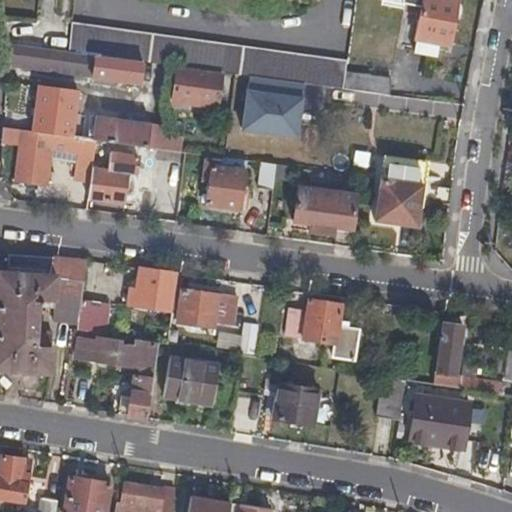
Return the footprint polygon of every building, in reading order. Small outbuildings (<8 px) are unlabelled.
[(457,0),(454,0),(423,0),(413,53),(434,57),(438,42),(449,44),(457,0)] [(276,79),(344,89),(346,73),(348,61),(71,23),(68,52),(143,62),(168,65),(177,66),(222,73),(235,74),(267,78),(272,79),(276,79)] [(5,43),(5,61),(4,65),(92,77),(92,78),(140,84),(143,62),(68,52),(5,43)] [(222,73),(177,66),(173,102),(217,108),(222,73)] [(344,89),(387,95),(389,78),(346,73),(344,89)] [(34,117),(2,112),(2,128),(71,137),(74,118),(79,119),(80,113),(75,112),(78,93),(38,88),(34,117)] [(96,140),(166,150),(169,125),(127,120),(128,115),(120,114),(119,119),(91,115),(88,139),(96,140)] [(49,156),(50,149),(78,153),(77,160),(75,179),(90,181),(92,165),(96,140),(88,139),(71,137),(2,128),(1,145),(19,147),(15,182),(46,187),(49,156)] [(78,153),(50,149),(49,156),(77,160),(78,153)] [(90,181),(87,200),(134,206),(136,197),(133,196),(138,158),(110,154),(109,167),(92,165),(90,181)] [(425,162),(383,156),(375,221),(416,227),(420,202),(447,206),(450,189),(422,185),(425,162)] [(245,161),(223,158),(222,169),(244,172),(245,161)] [(275,165),(261,163),(258,189),(272,191),(273,178),(275,165)] [(298,168),(275,165),(273,178),(296,181),(298,168)] [(244,172),(222,169),(205,166),(205,171),(209,172),(205,205),(240,211),(246,172),(244,172)] [(299,186),(294,221),(309,223),(308,231),(332,234),(333,227),(352,229),(356,194),(299,186)] [(81,301),(86,260),(53,255),(52,257),(45,275),(6,272),(0,276),(0,370),(32,371),(49,373),(51,346),(35,346),(36,307),(53,308),(53,319),(78,321),(81,301)] [(45,275),(52,257),(7,255),(6,272),(45,275)] [(172,309),(176,273),(140,268),(137,289),(129,288),(127,303),(172,309)] [(237,296),(182,289),(177,321),(216,327),(217,321),(233,323),(237,296)] [(347,358),(351,329),(338,327),(341,304),(307,299),(306,309),(289,307),(285,337),(335,344),(334,356),(347,358)] [(109,305),(81,301),(78,321),(77,330),(104,334),(109,305)] [(444,324),(437,372),(450,374),(450,375),(454,375),(457,372),(463,326),(444,324)] [(175,345),(194,348),(196,333),(169,328),(168,334),(176,335),(175,345)] [(357,330),(351,329),(347,358),(353,359),(357,330)] [(239,336),(221,332),(218,348),(236,351),(236,350),(237,351),(239,336)] [(176,335),(168,334),(167,344),(175,345),(176,335)] [(127,410),(127,416),(146,419),(158,342),(135,339),(133,349),(120,347),(122,340),(98,336),(97,343),(77,340),(74,356),(135,367),(130,396),(127,410)] [(257,357),(259,338),(244,336),(241,355),(257,357)] [(193,394),(214,398),(219,365),(169,357),(163,394),(192,399),(193,394)] [(437,372),(434,372),(432,384),(449,387),(450,375),(450,374),(437,372)] [(450,375),(449,387),(459,388),(461,377),(450,375)] [(398,417),(406,380),(379,376),(373,413),(398,417)] [(461,377),(459,388),(477,391),(479,380),(461,377)] [(477,391),(501,395),(504,395),(505,385),(479,380),(477,391)] [(318,391),(278,384),(271,418),(312,425),(312,424),(329,427),(333,406),(316,402),(318,391)] [(213,403),(214,398),(193,394),(192,399),(213,403)] [(120,410),(127,410),(130,396),(122,395),(120,410)] [(501,395),(497,421),(511,424),(511,419),(511,396),(504,395),(501,395)] [(420,396),(412,442),(462,451),(470,405),(420,396)] [(494,441),(509,443),(511,429),(511,424),(497,421),(494,441)] [(30,461),(3,456),(0,473),(0,497),(23,502),(30,461)] [(105,511),(110,482),(69,476),(63,511),(105,511)] [(161,508),(165,488),(124,481),(120,502),(161,508)] [(170,511),(174,489),(165,487),(165,488),(161,508),(160,511),(170,511)] [(227,511),(229,503),(190,496),(187,511),(227,511)] [(38,511),(55,511),(57,501),(41,498),(39,510),(38,511)] [(160,511),(161,508),(120,502),(117,501),(114,511),(160,511)] [(242,505),(229,503),(227,511),(270,511),(271,509),(242,504),(242,505)]
